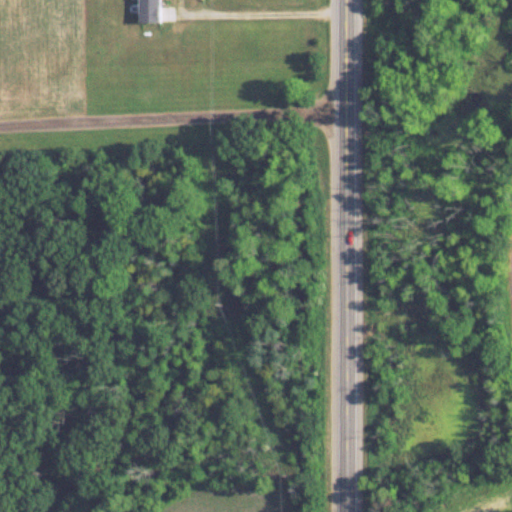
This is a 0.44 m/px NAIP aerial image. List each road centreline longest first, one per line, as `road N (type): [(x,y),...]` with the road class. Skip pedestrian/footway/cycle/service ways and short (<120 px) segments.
road 1 (secondary): [(354,511),(352,0)]
road 2 (residential): [(354,109),(0,120)]
